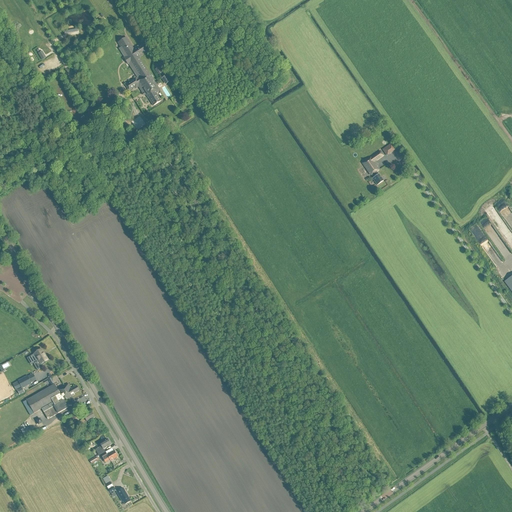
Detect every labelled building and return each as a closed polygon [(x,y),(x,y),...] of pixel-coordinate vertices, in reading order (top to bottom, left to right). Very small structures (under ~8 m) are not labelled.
[(133,48),(126,38),(118,43),(140,79),(137,81),(136,78),(125,85),(129,91),(139,84),(144,92),(146,95),(148,99),(148,98),(153,106),(161,101),(156,93),(160,91),(149,74),(139,58),(149,52),(143,42),(133,48)] [(163,72),(160,67),(155,69),(158,75),(163,72)] [(161,79),(165,85),(170,82),(166,76),(161,79)] [(382,150),(386,156),(395,150),(391,144),(382,150)] [(378,175),(376,172),(378,171),(376,168),(377,167),(374,162),(383,156),(379,151),(362,163),(371,176),(372,175),(373,178),(378,185),(383,181),(378,174),(378,175)] [(48,360),(41,349),(30,356),(34,363),(33,363),(37,371),(43,367),(41,364),(48,360)] [(37,380),(33,374),(28,377),(27,376),(18,381),(22,389),(32,384),(31,383),(37,380)] [(54,384),(23,402),(31,415),(42,409),(48,419),(68,408),(63,400),(66,398),(67,400),(75,395),(74,394),(79,391),(77,386),(71,389),(68,384),(57,390),(54,384)] [(95,418),(92,412),(88,415),(87,413),(83,415),(85,419),(77,423),(80,427),(87,422),(95,418)] [(103,449),(111,445),(107,439),(100,444),(101,446),(95,450),(99,456),(105,452),(103,449)] [(118,457),(114,451),(107,455),(106,453),(101,456),(105,462),(110,460),(110,461),(111,461),(114,460),(113,459),(118,457)] [(111,474),(103,479),(110,492),(115,489),(113,486),(117,484),(111,474)] [(135,492),(129,482),(124,485),(130,495),(135,492)] [(125,505),(131,501),(123,488),(116,492),(122,502),(123,502),(125,505)]
